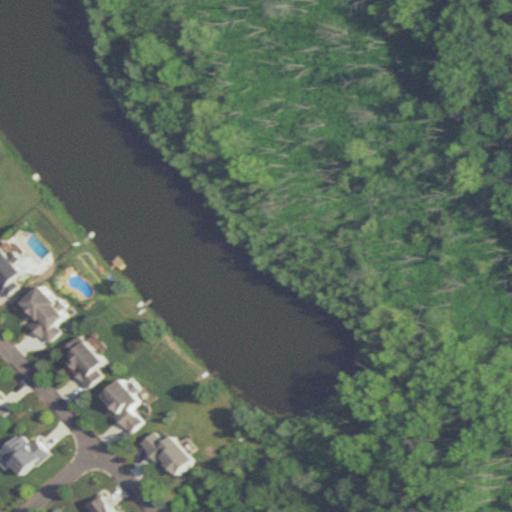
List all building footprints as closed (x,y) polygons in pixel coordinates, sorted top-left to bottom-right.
[(34,276),(10,248),(0,256),(0,279),(13,295),(34,276)] [(58,342),(70,331),(65,325),(77,315),(51,284),(26,306),(58,342)] [(111,374),(107,369),(115,361),(88,334),(67,355),(98,387),(111,374)] [(108,397),(140,431),(151,421),(141,410),(151,400),(129,378),(108,397)] [(0,421),(14,409),(0,393),(0,421)] [(182,434),(173,441),(163,430),(150,442),(184,480),(206,460),(182,434)] [(28,475),(54,452),(41,438),(36,442),(27,431),(0,455),(0,458),(9,469),(17,463),(28,475)] [(100,508),(94,511),(122,511),(110,495),(97,504),(100,508)]
